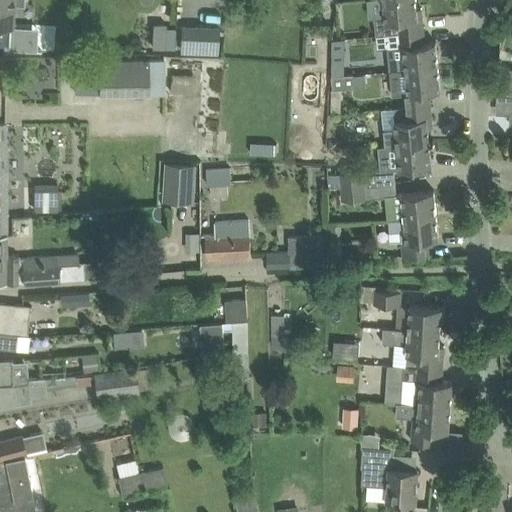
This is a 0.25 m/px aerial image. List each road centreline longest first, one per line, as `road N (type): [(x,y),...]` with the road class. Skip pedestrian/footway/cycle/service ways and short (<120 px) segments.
road 1 (residential): [(491,0),(480,38),(485,266),(493,417),(511,446)]
road 2 (residential): [(0,288),(270,274)]
